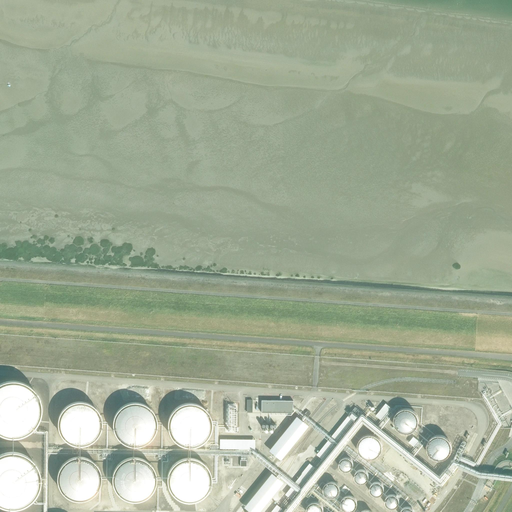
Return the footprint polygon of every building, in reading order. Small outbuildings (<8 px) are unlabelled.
[(37,396),(35,392),(31,387),(26,384),(21,382),(15,381),(9,381),(3,383),(0,384),(0,432),(5,434),(9,436),(15,436),(20,435),(25,433),(29,431),(33,428),(35,424),(38,419),(40,415),(40,410),(40,405),(39,400),(37,396)] [(261,400),(261,412),(290,413),(290,400),(261,400)] [(392,408),(386,403),(376,414),(382,419),(392,408)] [(400,429),(402,431),(404,432),(406,432),(409,432),(411,432),(413,431),(415,430),(417,428),(418,426),(419,424),(420,422),(420,419),(420,417),(419,414),(418,412),(416,410),(413,409),(411,408),(408,408),(406,408),(403,409),(401,410),(399,412),(397,413),(396,415),(396,417),(395,420),(396,422),(396,424),(397,426),(398,428),(400,429)] [(355,421),(348,415),(317,454),(324,459),(355,421)] [(363,456),(365,457),(367,458),(369,459),(372,459),(374,458),(376,458),(378,456),(380,455),(381,453),(382,451),(383,448),(383,446),(383,444),(382,441),(380,439),(379,437),(376,435),(374,434),(371,434),(369,434),(366,435),(364,436),(362,438),(360,440),(359,442),(359,444),(358,446),(358,448),(359,450),(360,452),(361,454),(363,456)] [(432,457),(434,458),(436,459),(439,460),(441,460),(444,459),(446,459),(448,457),(450,456),(451,454),(452,452),(453,449),(453,447),(452,445),(451,442),(450,440),(448,438),(446,436),(444,435),(441,435),(438,435),(436,436),(433,437),(431,439),(430,441),(429,443),(428,445),(428,447),(428,449),(429,451),(430,453),(431,455),(432,457)] [(255,439),(220,439),(220,448),(255,448),(255,439)] [(36,467),(33,463),(29,458),(24,455),(20,453),(13,452),(7,453),(2,454),(0,454),(0,504),(3,506),(8,507),(14,507),(19,506),(23,504),(27,502),(31,499),(34,495),(37,491),(38,486),(39,481),(39,476),(38,471),(36,467)] [(317,468),(310,463),(285,494),(291,499),(317,468)] [(258,511),(283,482),(271,472),(244,506),(251,511),(258,511)]
